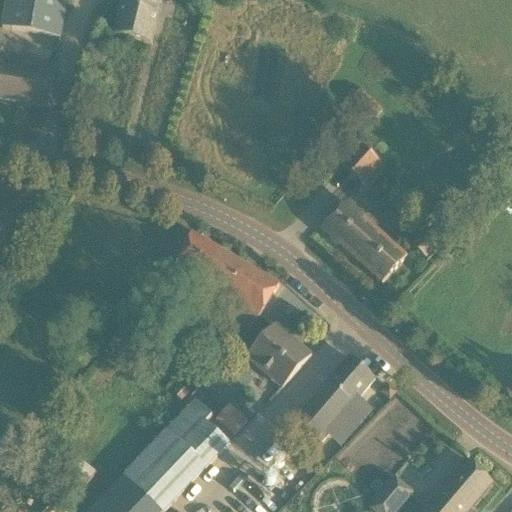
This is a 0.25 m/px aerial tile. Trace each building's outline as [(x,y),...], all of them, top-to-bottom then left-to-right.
[(3,0),(0,19),(0,29),(9,31),(49,39),(59,41),(66,0),(3,0)] [(118,0),(110,36),(150,46),(161,0),(118,0)] [(7,64),(9,54),(0,52),(0,101),(47,110),(53,71),(7,64)] [(346,106),(367,125),(380,111),(359,91),(346,106)] [(379,168),(359,150),(341,169),(362,188),(379,168)] [(321,233),(382,287),(406,260),(346,204),(321,233)] [(0,255),(6,257),(12,220),(0,217),(0,255)] [(426,228),(443,245),(453,234),(436,218),(426,228)] [(407,246),(426,263),(441,247),(422,230),(407,246)] [(228,320),(246,333),(278,287),(190,235),(180,253),(161,293),(176,301),(187,279),(236,306),(228,320)] [(135,318),(149,323),(159,299),(145,293),(135,318)] [(246,360),(282,392),(311,359),(275,327),(246,360)] [(348,360),(289,429),(315,451),(340,421),(355,433),(371,414),(358,402),(374,382),(348,360)] [(179,388),(172,395),(179,402),(186,395),(179,388)] [(387,388),(381,396),(388,402),(395,395),(387,388)] [(195,404),(122,481),(154,511),(167,511),(228,448),(205,426),(212,419),(195,404)] [(421,475),(435,487),(461,459),(447,446),(421,475)] [(469,511),(492,486),(464,461),(424,506),(422,504),(415,511),(469,511)] [(366,508),(371,511),(400,511),(413,496),(414,495),(392,477),(384,487),(376,496),(366,508)] [(376,480),(368,489),(376,496),(384,487),(376,480)] [(154,511),(122,481),(92,511),(154,511)]
